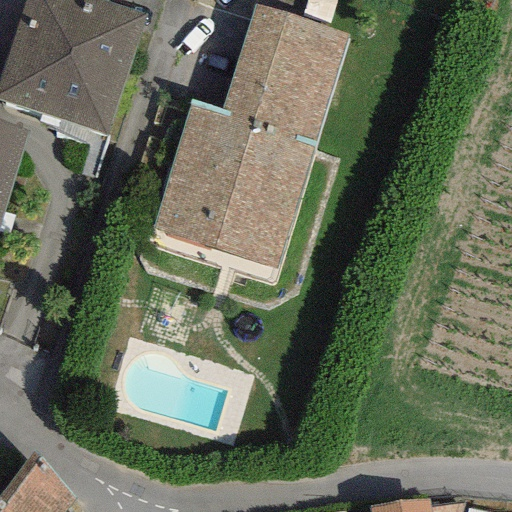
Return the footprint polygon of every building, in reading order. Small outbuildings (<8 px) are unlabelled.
[(145,16),(97,0),(23,0),(0,70),(0,101),(105,136),(145,16)] [(347,33),(250,5),(219,110),(190,101),(151,233),(278,270),(347,33)] [(0,212),(26,129),(0,121),(0,212)] [(73,500),(33,451),(0,495),(0,511),(63,511),(65,511),(73,500)] [(430,511),(429,498),(367,505),(367,511),(430,511)]
